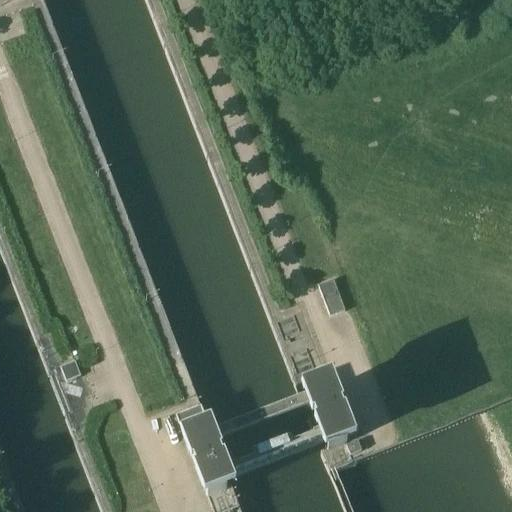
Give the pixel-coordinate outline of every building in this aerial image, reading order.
[(0,0),(0,8),(22,0),(0,0)] [(316,287),(327,317),(343,311),(331,281),(316,287)] [(80,379),(74,364),(60,370),(66,385),(80,379)] [(331,385),(300,397),(324,461),(347,452),(349,457),(360,453),(357,443),(354,445),(344,420),(342,421),(340,416),(342,415),(331,385)] [(199,511),(221,511),(239,505),(229,481),(212,437),(176,451),(199,511)]
